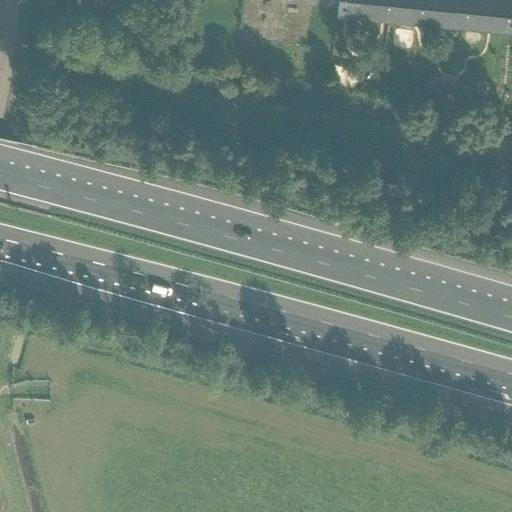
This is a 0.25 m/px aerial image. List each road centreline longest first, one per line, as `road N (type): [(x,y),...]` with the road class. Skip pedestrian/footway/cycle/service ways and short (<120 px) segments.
road 1 (motorway): [(511,320),(0,173)]
road 2 (motorway): [(0,240),(511,376)]
